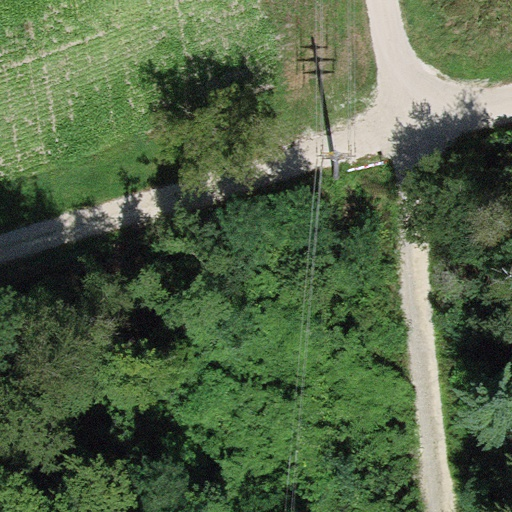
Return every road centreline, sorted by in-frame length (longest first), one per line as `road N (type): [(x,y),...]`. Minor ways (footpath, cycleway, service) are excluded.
road 1 (track): [(0,252),(511,100)]
road 2 (track): [(373,0),(437,511)]
